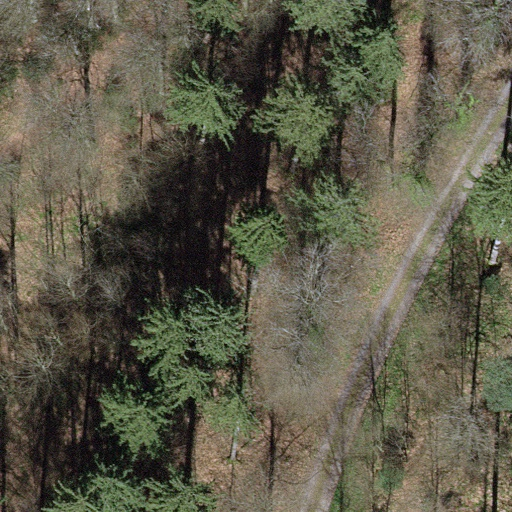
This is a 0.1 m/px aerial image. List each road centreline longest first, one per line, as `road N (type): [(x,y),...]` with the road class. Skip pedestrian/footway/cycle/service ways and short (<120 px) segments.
road 1 (track): [(308,511),(389,303),(511,110)]
road 2 (track): [(166,0),(0,87)]
